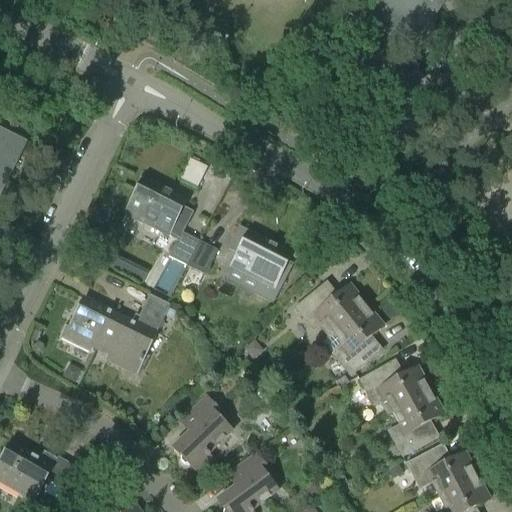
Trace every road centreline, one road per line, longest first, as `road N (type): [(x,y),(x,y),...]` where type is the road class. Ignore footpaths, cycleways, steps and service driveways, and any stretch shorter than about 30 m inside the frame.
road 1 (residential): [(130,81),(325,188),(394,239),(444,297),(511,430)]
road 2 (residential): [(0,348),(130,81)]
road 3 (residential): [(172,511),(129,461),(123,439),(0,373)]
road 4 (residential): [(0,17),(130,81)]
